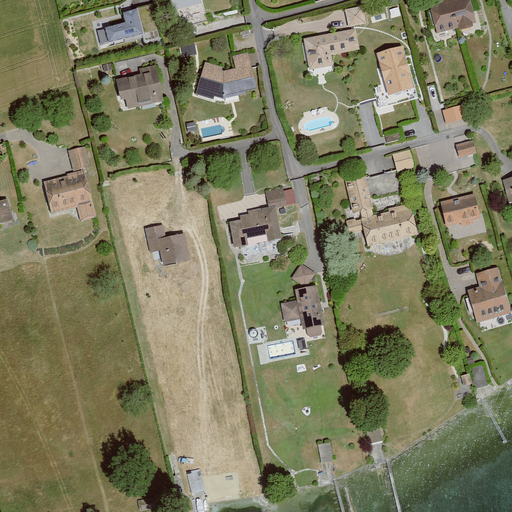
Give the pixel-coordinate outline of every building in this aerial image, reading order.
[(468,0),(428,10),(435,39),(475,29),(468,0)] [(143,33),(137,9),(123,13),(126,22),(105,28),(109,42),(143,33)] [(362,9),(344,13),(348,31),(366,27),(362,9)] [(303,43),(309,75),(333,71),(331,61),(359,57),(355,34),(303,43)] [(414,87),(402,46),(377,53),(388,94),(414,87)] [(206,66),(196,100),(212,105),(213,100),(221,102),(256,96),(251,69),(257,68),(255,55),(233,59),(235,73),(222,75),(223,71),(206,66)] [(127,104),(129,110),(163,103),(156,65),(141,68),(142,77),(118,82),(123,105),(127,104)] [(412,90),(387,94),(389,102),(414,97),(412,90)] [(466,105),(445,110),(449,128),(471,123),(466,105)] [(472,143),(452,149),(456,162),(476,156),(472,143)] [(66,177),(44,182),(51,213),(76,207),(80,223),(97,219),(86,175),(91,173),(85,149),(66,153),(71,172),(65,173),(66,177)] [(408,152),(392,158),(398,176),(414,171),(408,152)] [(511,179),(502,182),(508,207),(511,205),(511,179)] [(365,181),(345,185),(353,220),(346,223),(349,238),(361,235),(365,250),(420,238),(412,207),(389,212),(390,217),(374,220),(365,181)] [(229,229),(234,254),(247,251),(247,243),(264,240),(265,248),(284,245),(277,213),(293,210),(289,190),(265,194),(268,210),(247,214),(248,220),(240,222),(241,227),(229,229)] [(476,197),(440,207),(447,232),(460,228),(462,234),(484,227),(476,197)] [(0,227),(13,225),(7,201),(0,202),(0,227)] [(187,229),(161,235),(167,259),(193,253),(187,229)] [(301,266),(290,281),(306,292),(316,276),(301,266)] [(479,293),(468,296),(477,329),(511,320),(498,272),(475,279),(479,293)] [(296,304),(280,306),(284,327),(300,325),(303,334),(308,333),(309,339),(321,337),(320,332),(325,329),(318,290),(306,292),(295,293),(296,304)] [(477,387),(488,384),(482,365),(471,369),(477,387)] [(330,442),(318,444),(321,462),(333,459),(330,442)] [(187,472),(192,493),(205,490),(200,469),(187,472)]
